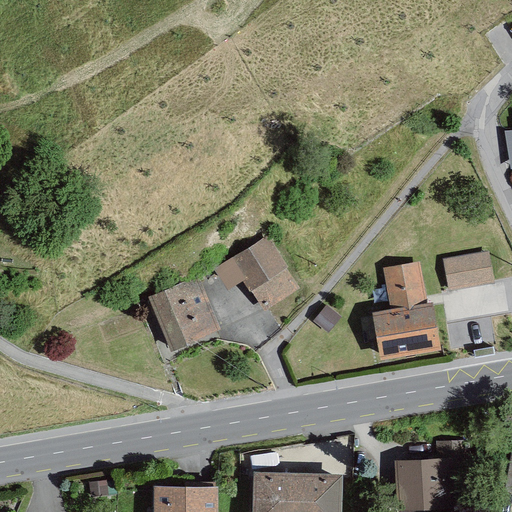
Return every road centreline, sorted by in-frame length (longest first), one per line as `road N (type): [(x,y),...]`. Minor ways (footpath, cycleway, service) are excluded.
road 1 (tertiary): [(0,463),(511,376)]
road 2 (residential): [(511,206),(492,166),(484,113),(511,73)]
